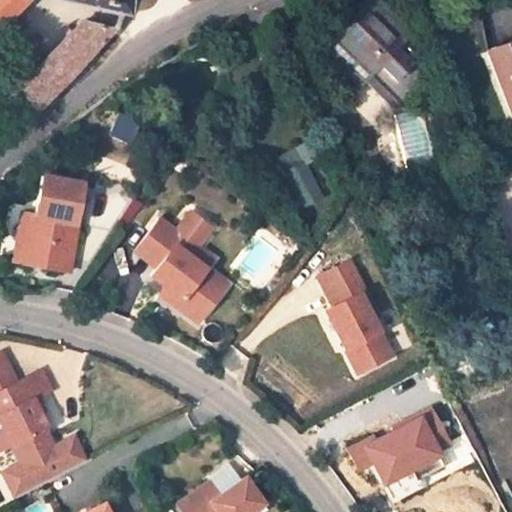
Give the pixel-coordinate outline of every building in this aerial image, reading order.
[(0,0),(0,25),(26,0),(0,0)] [(84,0),(122,9),(123,0),(84,0)] [(404,38),(366,0),(350,0),(346,6),(356,16),(320,53),(355,87),(367,76),(396,104),(425,75),(396,46),(404,38)] [(48,56),(10,95),(31,117),(74,73),(115,28),(84,20),(48,56)] [(511,42),(489,51),(511,114),(511,42)] [(277,158),(284,172),(280,174),(298,208),(320,196),(302,163),(321,153),(313,139),(277,158)] [(31,223),(26,222),(18,261),(66,271),(76,221),(75,221),(82,183),(41,175),(33,213),(31,223)] [(22,210),(12,260),(18,261),(26,222),(31,223),(33,213),(22,210)] [(175,230),(196,246),(210,228),(189,212),(175,230)] [(150,276),(165,287),(181,299),(184,312),(196,321),(225,284),(204,268),(188,256),(196,246),(175,230),(159,219),(140,244),(161,260),(156,267),(150,276)] [(140,244),(134,251),(156,267),(161,260),(140,244)] [(188,256),(204,268),(211,258),(196,246),(188,256)] [(375,316),(347,260),(317,275),(332,305),(323,310),(355,373),(389,356),(370,318),(375,316)] [(165,287),(160,295),(184,312),(181,299),(165,287)] [(0,426),(10,445),(42,429),(44,424),(31,399),(49,390),(39,371),(15,383),(0,353),(0,426)] [(374,435),(349,449),(361,470),(375,463),(387,485),(441,456),(439,451),(450,445),(431,408),(394,428),(396,432),(378,442),(374,435)] [(0,449),(10,445),(0,426),(0,449)] [(42,429),(10,445),(20,465),(2,474),(14,497),(85,462),(73,438),(51,448),(42,429)] [(232,487),(224,493),(220,488),(217,490),(207,476),(175,499),(184,511),(242,511),(245,510),(261,499),(242,473),(229,482),(232,487)] [(229,482),(220,488),(224,493),(232,487),(229,482)] [(104,511),(97,497),(67,511),(104,511)] [(254,511),(265,504),(261,499),(245,510),(246,511),(254,511)]
